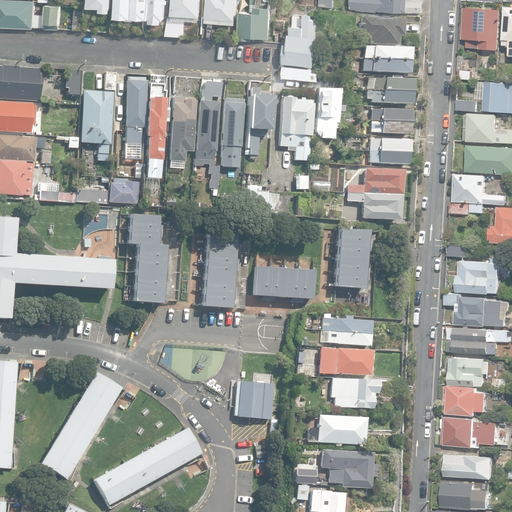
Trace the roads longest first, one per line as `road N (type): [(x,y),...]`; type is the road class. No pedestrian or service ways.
road 1 (residential): [(417,511),(442,0)]
road 2 (residential): [(270,58),(0,45)]
